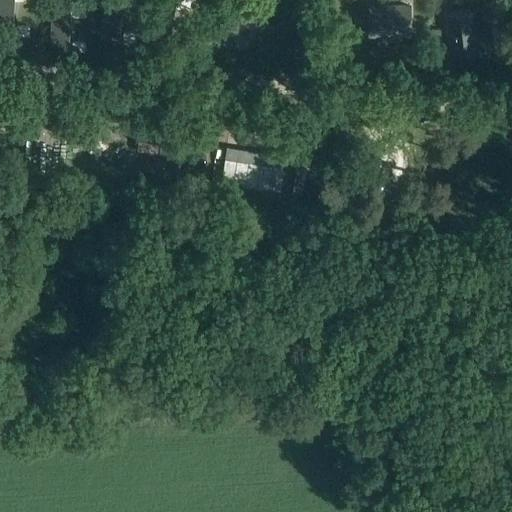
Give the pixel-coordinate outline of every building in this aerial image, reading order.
[(0,0),(0,28),(12,29),(12,0),(0,0)] [(104,0),(104,35),(120,35),(120,0),(104,0)] [(161,0),(156,38),(171,40),(176,0),(161,0)] [(225,0),(221,35),(239,37),(243,0),(225,0)] [(54,2),(52,45),(68,46),(70,2),(54,2)] [(371,36),(411,35),(410,7),(370,8),(371,36)] [(451,57),(479,54),(475,14),(447,17),(451,57)] [(288,23),(277,22),(276,36),(287,37),(288,23)] [(434,41),(444,40),(443,27),(433,27),(434,41)] [(124,32),(124,41),(137,41),(137,32),(124,32)] [(184,41),(183,48),(193,50),(195,42),(184,41)] [(72,42),(72,51),(85,51),(85,42),(72,42)] [(18,138),(40,133),(37,123),(15,129),(18,138)] [(256,138),(252,145),(265,151),(272,137),(248,126),(245,133),(256,138)] [(243,151),(247,138),(224,131),(220,144),(243,151)] [(140,152),(164,152),(164,140),(140,140),(140,152)] [(308,171),(307,157),(295,158),(295,171),(308,171)]
